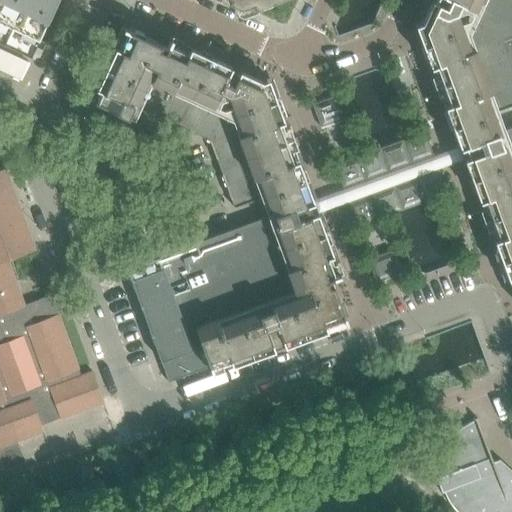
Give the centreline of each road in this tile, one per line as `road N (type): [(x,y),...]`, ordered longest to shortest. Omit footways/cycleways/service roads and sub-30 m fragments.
road 1 (residential): [(439,311),(161,414),(137,411),(88,287),(64,255),(32,162),(31,132)]
road 2 (unknown): [(195,401),(160,243)]
road 3 (residential): [(31,132),(97,0)]
road 4 (residential): [(166,0),(297,61)]
road 5 (residential): [(297,61),(374,43),(403,0)]
road 6 (residential): [(439,311),(484,298),(511,370)]
